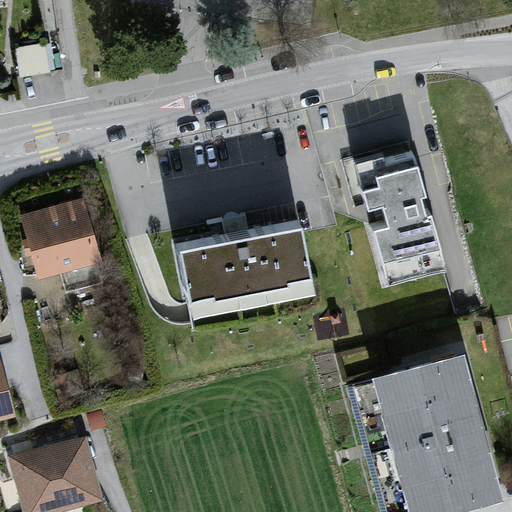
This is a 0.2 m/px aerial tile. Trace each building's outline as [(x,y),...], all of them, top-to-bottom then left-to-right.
[(50,41),(15,47),(20,76),(55,70),(50,41)] [(380,283),(443,266),(425,200),(417,202),(413,187),(422,185),(413,153),(367,165),(370,176),(357,180),(361,194),(374,191),(380,215),(363,219),(380,283)] [(81,197),(18,215),(35,276),(98,258),(81,197)] [(295,219),(176,242),(189,309),(236,299),(308,286),(306,275),(304,266),(295,219)] [(458,348),(370,373),(409,511),(408,511),(431,511),(499,493),(497,488),(458,348)] [(0,362),(0,422),(15,418),(0,362)] [(83,432),(8,453),(24,511),(47,511),(101,497),(83,432)]
